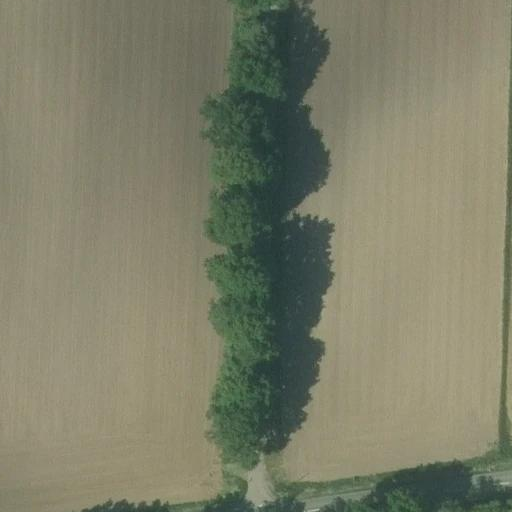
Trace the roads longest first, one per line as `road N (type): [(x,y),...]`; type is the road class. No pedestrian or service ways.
road 1 (unclassified): [(255,511),(273,0)]
road 2 (tertiary): [(312,511),(511,483)]
